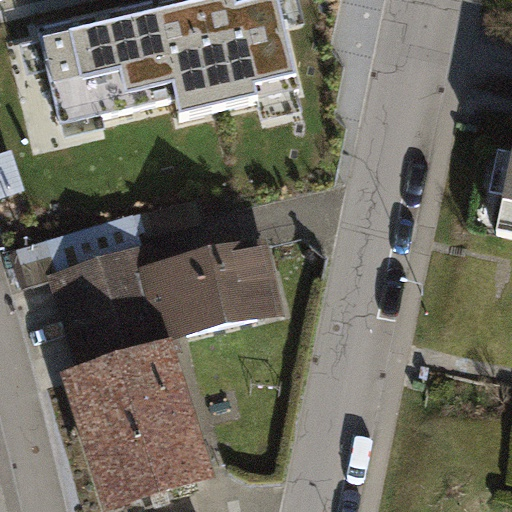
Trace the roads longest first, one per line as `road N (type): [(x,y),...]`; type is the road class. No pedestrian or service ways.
road 1 (residential): [(417,0),(314,511)]
road 2 (residential): [(0,332),(46,511)]
